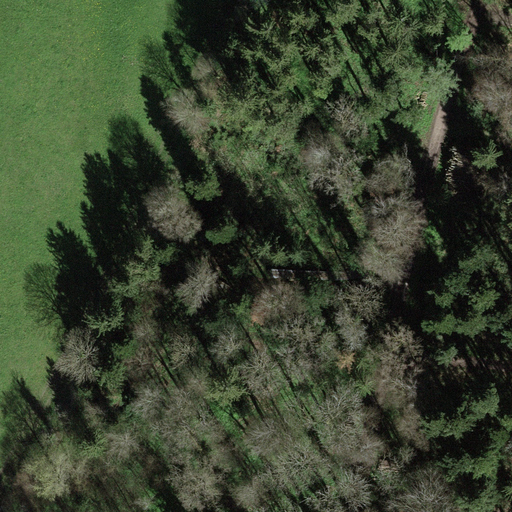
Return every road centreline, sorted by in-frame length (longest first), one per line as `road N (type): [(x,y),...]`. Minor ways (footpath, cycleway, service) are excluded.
road 1 (track): [(247,0),(10,511)]
road 2 (track): [(483,0),(444,109),(354,511)]
road 3 (track): [(511,371),(391,344)]
